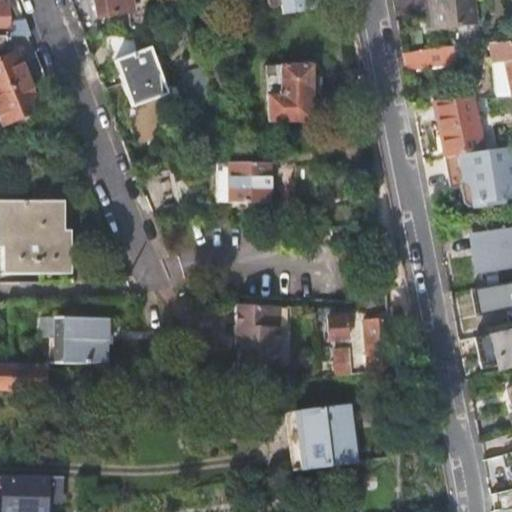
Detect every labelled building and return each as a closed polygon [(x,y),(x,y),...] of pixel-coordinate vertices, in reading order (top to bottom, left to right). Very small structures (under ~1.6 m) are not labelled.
[(0,0),(0,36),(8,36),(32,36),(30,15),(28,25),(9,32),(8,0),(0,0)] [(130,0),(96,0),(99,18),(132,12),(130,0)] [(323,7),(321,0),(279,0),(282,17),(323,7)] [(394,0),(397,13),(432,11),(434,30),(479,25),(476,0),(394,0)] [(108,24),(83,27),(88,38),(110,35),(108,24)] [(9,56),(8,36),(0,36),(0,116),(4,126),(40,110),(17,53),(9,56)] [(511,40),(491,42),(495,63),(507,60),(508,64),(511,87),(511,40)] [(458,60),(455,43),(405,53),(408,70),(458,60)] [(135,164),(150,164),(189,164),(164,98),(170,95),(153,49),(117,62),(134,108),(128,111),(137,137),(127,141),(135,164)] [(317,65),(270,66),(271,123),(319,122),(317,65)] [(474,99),(435,102),(445,157),(483,150),(474,99)] [(483,150),(445,157),(451,190),(461,188),(464,204),(470,208),(511,197),(511,150),(511,145),(483,150)] [(218,204),(228,204),(228,164),(218,164),(218,204)] [(269,205),(269,164),(245,164),(228,164),(228,204),(269,205)] [(63,203),(0,203),(0,233),(3,233),(3,276),(72,276),(71,232),(63,232),(63,203)] [(511,228),(478,236),(483,274),(484,276),(511,271),(511,228)] [(483,274),(478,236),(469,238),(475,276),(483,274)] [(480,315),(511,309),(511,281),(475,287),(480,315)] [(278,306),(237,304),(236,335),(241,338),(240,348),(239,364),(279,366),(281,327),(276,327),(278,306)] [(351,316),(339,317),(339,340),(352,339),(351,316)] [(54,364),(108,363),(108,341),(108,326),(111,326),(111,317),(55,317),(54,364)] [(368,374),(393,372),(388,319),(363,320),(368,374)] [(511,367),(511,330),(477,338),(483,369),(503,365),(504,370),(511,367)] [(0,391),(46,392),(47,364),(0,363),(0,391)] [(302,473),(345,466),(356,464),(346,406),(296,412),(302,473)] [(304,493),(321,491),(320,475),(302,477),(304,493)] [(378,475),(363,476),(363,491),(378,490),(378,475)] [(79,496),(80,478),(25,477),(25,511),(48,511),(49,504),(59,503),(59,496),(79,496)]
